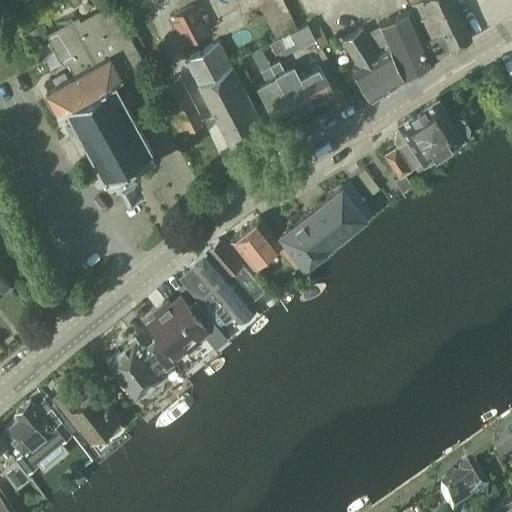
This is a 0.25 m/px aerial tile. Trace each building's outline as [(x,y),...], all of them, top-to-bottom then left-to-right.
[(285,0),(258,0),(276,35),(297,24),(285,0)] [(410,0),(420,20),(416,22),(432,58),(469,35),(453,0),(410,0)] [(49,92),(45,94),(51,106),(55,104),(58,109),(66,105),(67,107),(68,106),(73,116),(65,120),(72,132),(72,133),(79,130),(80,130),(86,139),(85,140),(86,142),(87,142),(92,151),(91,151),(92,154),(93,153),(98,162),(97,163),(98,165),(99,165),(104,174),(105,176),(115,171),(119,178),(127,174),(129,177),(130,177),(140,171),(139,168),(147,163),(143,156),(153,151),(152,148),(147,139),(148,139),(147,137),(146,137),(141,128),(142,127),(140,125),(135,116),(134,113),(133,114),(128,104),(129,104),(129,103),(135,99),(121,72),(136,64),(140,62),(144,60),(127,26),(125,27),(123,28),(110,4),(81,19),(78,14),(47,30),(64,63),(67,61),(74,73),(68,76),(65,70),(53,76),(56,82),(47,88),(49,92)] [(380,25),(370,29),(377,46),(387,42),(389,47),(404,75),(411,70),(432,58),(416,22),(409,6),(378,20),(380,25)] [(307,23),(291,32),(298,46),(315,38),(307,23)] [(362,25),(343,36),(359,64),(353,67),(371,97),(404,75),(389,47),(378,53),(362,25)] [(280,38),(270,44),(276,54),(285,49),(280,38)] [(184,57),(229,141),(263,123),(218,39),(184,57)] [(262,48),(252,53),(260,68),(271,63),(262,48)] [(279,58),(271,63),(295,109),(314,100),(300,74),(301,74),(294,61),(284,67),(279,58)] [(265,78),(256,82),(262,94),(276,120),(295,109),(271,63),(260,68),(265,78)] [(301,74),(300,74),(314,100),(333,90),(319,64),(301,74)] [(154,87),(170,120),(173,119),(180,132),(202,121),(178,75),(154,87)] [(384,150),(399,175),(395,178),(403,190),(413,184),(404,171),(422,160),(462,135),(461,132),(465,130),(466,123),(463,116),(456,115),(452,117),(438,95),(397,120),(401,127),(396,130),(395,138),(397,142),(384,150)] [(343,181),(281,230),(286,237),(304,260),(372,207),(350,179),(345,183),(343,181)] [(286,237),(281,230),(276,233),(260,213),(233,235),(254,262),(286,237)] [(220,236),(209,245),(254,298),(266,287),(244,260),(242,261),(220,236)] [(254,298),(209,245),(191,260),(213,285),(204,293),(227,320),(236,312),(241,318),(258,303),(254,298)] [(0,270),(0,289),(10,281),(0,270)] [(198,313),(181,293),(172,301),(170,299),(155,310),(158,313),(148,321),(178,356),(187,349),(189,351),(203,340),(200,337),(210,329),(206,324),(212,319),(204,308),(198,313)] [(174,360),(156,336),(144,346),(136,336),(109,357),(136,392),(163,371),(162,369),(174,360)] [(56,393),(80,423),(83,421),(93,434),(106,425),(111,431),(122,423),(116,415),(119,412),(111,402),(110,403),(107,400),(105,401),(94,388),(77,401),(65,386),(56,393)] [(8,429),(0,435),(14,451),(28,470),(39,462),(37,459),(61,440),(73,431),(52,405),(45,396),(36,403),(31,397),(18,408),(15,409),(19,414),(5,426),(8,429)] [(511,434),(491,449),(499,461),(511,452),(511,434)] [(0,435),(0,470),(3,468),(17,487),(32,475),(28,470),(14,451),(0,435)] [(440,491),(451,510),(452,511),(454,511),(468,503),(469,502),(469,501),(487,490),(473,466),(464,464),(458,468),(457,479),(440,491)] [(0,493),(0,511),(12,511),(11,510),(0,493)]
